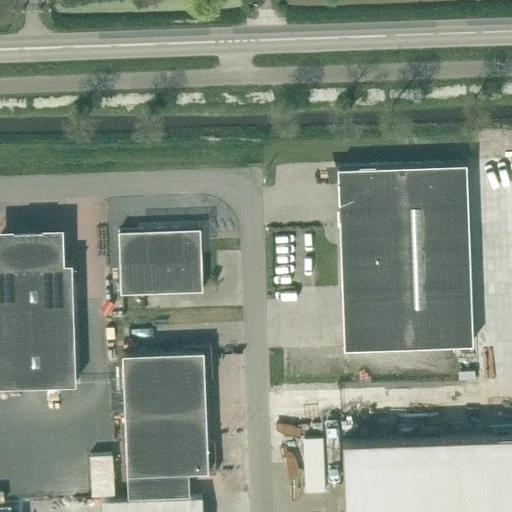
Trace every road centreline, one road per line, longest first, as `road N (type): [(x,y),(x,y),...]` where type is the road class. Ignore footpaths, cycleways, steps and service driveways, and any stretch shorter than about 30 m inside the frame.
road 1 (unclassified): [(0,189),(246,182),(260,511)]
road 2 (unclassified): [(231,77),(511,67)]
road 3 (secondary): [(246,40),(511,31)]
road 4 (secondary): [(0,48),(246,40)]
road 5 (unclassified): [(0,86),(231,77)]
